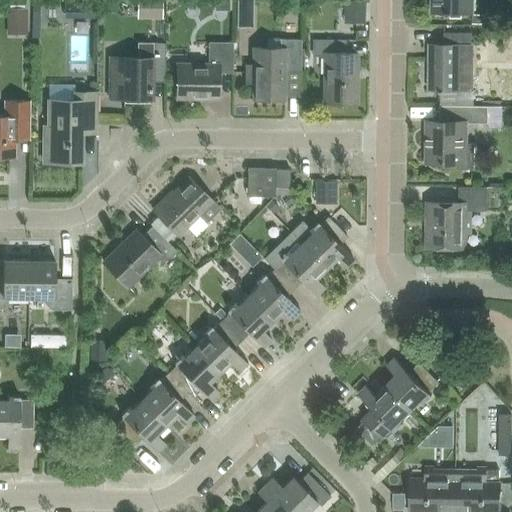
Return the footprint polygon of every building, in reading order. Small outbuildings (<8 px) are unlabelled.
[(90,26),(89,16),(55,17),(55,0),(33,1),(34,28),(90,26)] [(161,0),(137,0),(137,8),(149,8),(149,18),(162,18),(161,0)] [(432,0),(432,12),(445,12),(445,14),(451,14),(451,12),(473,12),(472,0),(432,0)] [(4,40),(24,40),(22,13),(3,14),(4,40)] [(471,45),(471,33),(443,33),(443,45),(428,44),(428,90),(438,90),(438,92),(443,92),(443,90),(459,90),(459,45),(471,45)] [(284,71),(299,71),(299,39),(267,39),(267,48),(252,48),(252,64),(244,64),(244,83),(252,84),(252,99),(283,99),(284,71)] [(355,100),(356,53),(344,53),(344,40),(312,40),(311,57),(324,57),(323,100),(355,100)] [(163,81),(164,44),(164,43),(142,42),(141,58),(109,57),(108,97),(149,98),(150,81),(163,81)] [(231,73),(232,42),(208,42),(208,64),(175,64),(175,98),(217,99),(217,72),(231,73)] [(95,132),(95,92),(74,92),(73,100),(47,100),(47,126),(43,126),(42,162),(81,162),(81,132),(95,132)] [(29,140),(29,101),(3,100),(3,116),(0,116),(0,156),(14,156),(14,140),(29,140)] [(427,122),(427,162),(456,162),(456,169),(474,169),(474,143),(462,143),(463,123),(487,123),(487,128),(501,128),(502,107),(427,105),(427,106),(439,107),(439,122),(427,122)] [(274,197),(274,187),(274,169),(274,168),(246,168),(246,196),(274,197)] [(274,169),(274,187),(289,188),(289,169),(274,169)] [(166,199),(153,211),(177,236),(197,216),(205,223),(219,210),(188,179),(167,200),(166,199)] [(503,187),(458,187),(458,203),(426,202),(426,221),(428,221),(428,248),(476,248),(476,247),(461,247),(461,233),(469,233),(470,211),(486,211),(486,188),(503,188),(503,187)] [(290,232),(325,268),(336,258),(345,267),(353,259),(338,245),(347,236),(327,216),(318,225),(316,222),(309,229),(301,221),(290,232)] [(137,230),(103,263),(127,287),(157,258),(163,263),(175,251),(151,227),(142,236),(139,232),(137,230)] [(315,278),(325,268),(290,232),(263,258),(273,268),(293,289),(302,281),(316,295),(324,288),(315,278)] [(28,298),(29,261),(3,260),(3,279),(0,278),(0,308),(3,309),(3,298),(28,298)] [(70,310),(71,279),(54,279),(55,261),(29,261),(28,298),(43,298),(43,302),(50,309),(70,310)] [(285,297),(293,289),(273,268),(265,276),(263,274),(255,282),(257,284),(247,294),(272,320),(283,310),(292,319),(299,311),(285,297)] [(262,330),(272,320),(247,294),(237,305),(234,302),(227,310),(229,312),(220,321),(240,341),(249,333),(263,347),(271,339),(262,330)] [(232,349),(240,341),(220,321),(212,328),(210,326),(202,334),(204,336),(194,347),(219,372),(229,362),(238,371),(246,363),(232,349)] [(209,382),(219,372),(194,347),(184,357),(181,354),(173,362),(175,365),(167,372),(187,393),(195,385),(210,400),(218,392),(209,382)] [(384,385),(410,411),(421,401),(423,403),(431,395),(429,393),(438,383),(419,363),(409,373),(394,358),(386,366),(395,375),(384,385)] [(179,401),(187,393),(167,372),(159,380),(157,378),(149,386),(151,388),(141,399),(166,424),(176,414),(185,423),(193,416),(179,401)] [(400,421),(410,411),(384,385),(374,395),(365,386),(357,394),(372,409),(362,419),(382,439),(392,429),(394,431),(402,424),(400,421)] [(18,428),(32,428),(33,399),(19,399),(19,396),(8,396),(8,399),(0,399),(0,435),(7,435),(7,448),(18,449),(18,428)] [(155,435),(166,424),(141,399),(130,409),(128,406),(120,414),(122,416),(114,424),(134,445),(142,437),(156,452),(164,444),(155,435)] [(498,510),(499,481),(499,470),(486,470),(486,467),(477,467),(477,470),(455,470),(454,511),(481,511),(482,510),(498,510)] [(454,511),(455,470),(424,469),(424,480),(411,480),(411,509),(427,509),(426,511),(454,511)] [(263,485),(289,511),(306,511),(316,502),(319,505),(329,496),(305,472),(296,481),(291,476),(280,486),(271,477),(263,485)] [(289,511),(263,485),(256,492),(265,502),(254,511),(289,511)]
